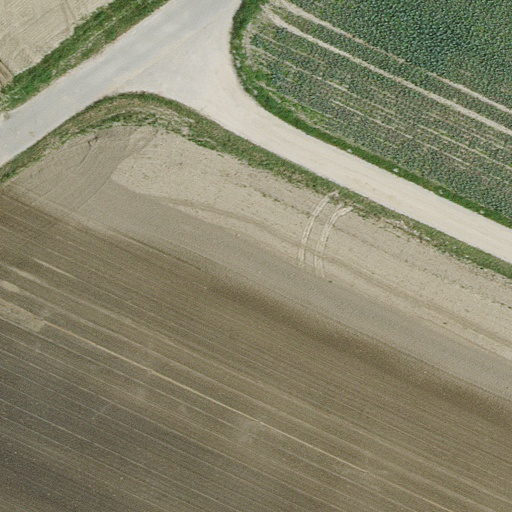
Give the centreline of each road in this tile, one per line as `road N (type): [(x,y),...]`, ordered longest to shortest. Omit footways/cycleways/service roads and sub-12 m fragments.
road 1 (track): [(148,43),(236,114),(511,245)]
road 2 (track): [(0,148),(209,0)]
